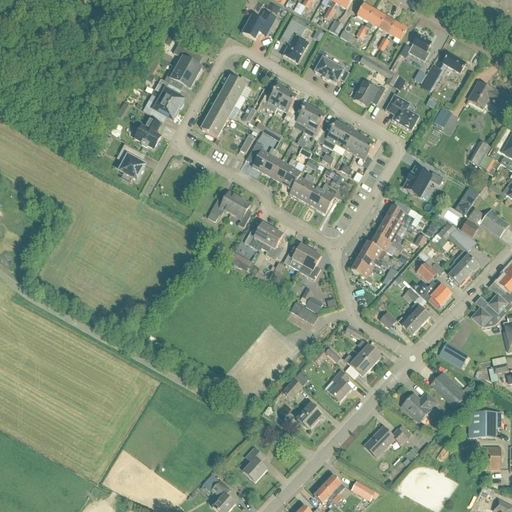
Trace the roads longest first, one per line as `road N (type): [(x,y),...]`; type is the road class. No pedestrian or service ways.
road 1 (unclassified): [(331,253),(402,147),(230,45),(174,146)]
road 2 (unclassified): [(269,511),(411,359)]
road 3 (unclassified): [(331,253),(273,215),(261,195),(174,146)]
road 4 (unclassified): [(411,359),(511,252)]
road 5 (unclassified): [(411,359),(354,324),(331,253)]
road 6 (tertiary): [(511,64),(399,0)]
